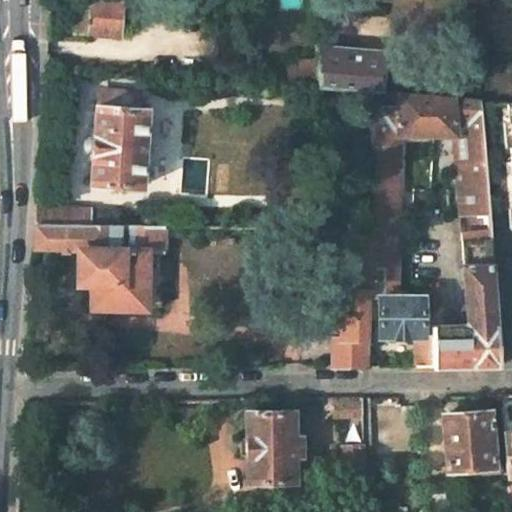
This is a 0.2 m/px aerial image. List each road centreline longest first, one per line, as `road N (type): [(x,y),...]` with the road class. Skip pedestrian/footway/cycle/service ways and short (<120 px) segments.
road 1 (unclassified): [(4,391),(511,384)]
road 2 (secondary): [(4,391),(11,0)]
